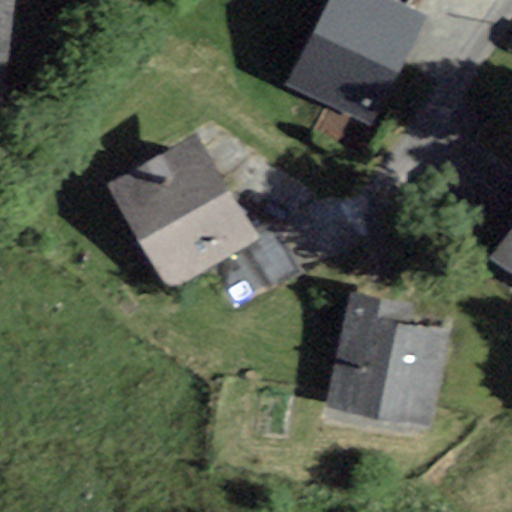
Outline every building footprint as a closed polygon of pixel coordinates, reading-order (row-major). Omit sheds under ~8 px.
[(0,0),(0,115),(1,116),(12,0),(0,0)] [(323,0),(287,78),(369,116),(418,10),(395,0),(323,0)] [(108,187),(172,293),(260,241),(196,134),(108,187)] [(511,218),(489,250),(511,266),(511,218)] [(336,415),(440,425),(449,329),(411,325),(412,305),(347,299),(336,415)]
